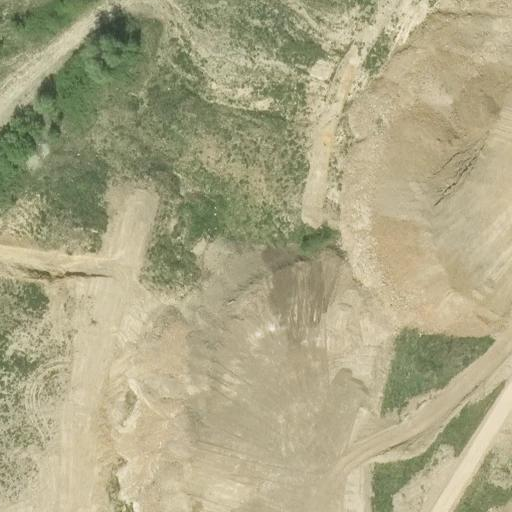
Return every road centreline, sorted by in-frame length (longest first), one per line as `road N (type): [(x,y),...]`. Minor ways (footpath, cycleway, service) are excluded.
road 1 (track): [(260,511),(287,378),(253,85),(196,10),(123,4),(60,51),(0,116)]
road 2 (track): [(418,511),(500,130),(511,120)]
